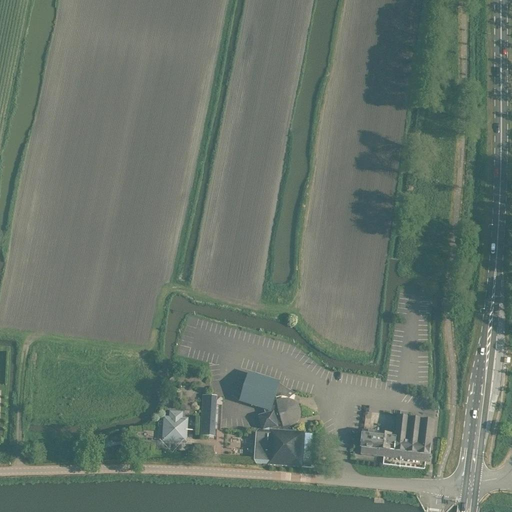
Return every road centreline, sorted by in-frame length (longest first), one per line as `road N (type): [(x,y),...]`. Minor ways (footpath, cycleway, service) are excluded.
road 1 (primary): [(468,484),(499,201),(501,0)]
road 2 (tertiary): [(0,467),(192,465),(436,482)]
